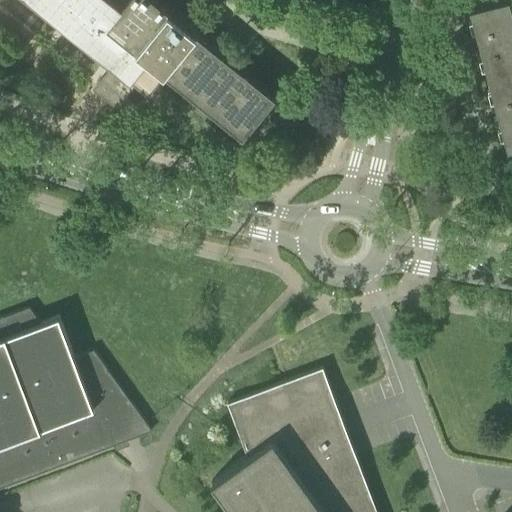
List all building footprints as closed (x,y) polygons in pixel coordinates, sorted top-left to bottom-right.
[(105,72),(120,84),(129,91),(136,82),(148,92),(165,71),(197,97),(193,102),(204,111),(208,107),(243,135),(275,95),(159,0),(124,0),(122,4),(117,0),(32,0),(112,64),(105,72)] [(483,0),(470,4),(489,74),(511,67),(511,7),(510,0),(483,0)] [(511,143),(511,67),(489,74),(508,144),(511,143)] [(0,317),(0,487),(132,438),(138,436),(152,430),(93,349),(74,356),(58,315),(41,322),(29,306),(24,308),(0,317)] [(377,511),(357,456),(333,394),(322,366),(227,402),(247,455),(211,480),(234,511),(377,511)]
